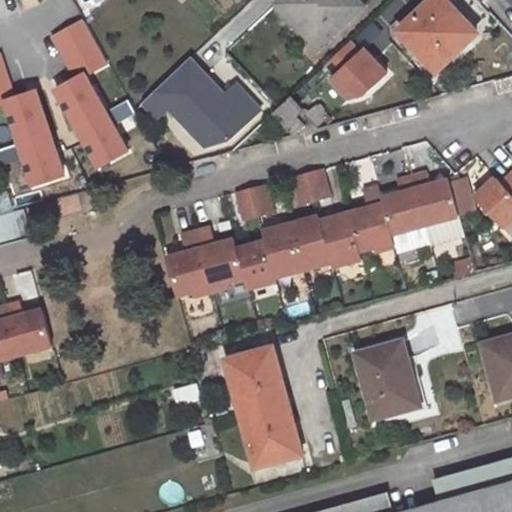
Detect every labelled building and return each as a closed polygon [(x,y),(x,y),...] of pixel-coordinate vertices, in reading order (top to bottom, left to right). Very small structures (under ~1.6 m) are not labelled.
[(278,0),(316,40),(359,0),(278,0)] [(451,0),(421,0),(399,21),(435,62),(476,25),(451,0)] [(355,38),(321,71),(358,108),(391,75),(355,38)] [(237,80),(226,91),(193,56),(142,105),(160,123),(170,114),(213,158),(264,108),(237,80)] [(498,87),(511,83),(511,70),(494,75),(498,87)] [(277,104),(298,127),(317,121),(290,91),(277,104)] [(110,105),(14,132),(31,201),(129,174),(110,105)] [(418,164),(431,214),(436,232),(470,223),(455,169),(437,174),(433,160),(418,164)] [(314,167),(320,190),(335,186),(329,163),(314,167)] [(389,187),(398,223),(431,214),(418,164),(404,168),(407,181),(389,187)] [(299,171),(305,195),(320,190),(314,167),(299,171)] [(511,220),(511,170),(507,176),(502,171),(481,190),(510,223),(511,220)] [(355,200),(366,240),(384,235),(385,241),(402,237),(398,223),(389,187),(386,175),(367,180),(371,195),(355,200)] [(257,183),(264,206),(278,202),(273,179),(257,183)] [(264,206),(257,183),(245,186),(251,209),(264,206)] [(366,240),(355,200),(325,208),(337,251),(338,255),(368,247),(366,240)] [(0,242),(29,234),(21,203),(0,209),(0,242)] [(296,212),(308,258),(337,251),(325,208),(324,204),(296,212)] [(271,229),(281,266),(305,259),(308,258),(296,212),(268,219),(271,229)] [(200,219),(216,282),(233,278),(231,271),(249,266),(241,237),(238,227),(220,232),(215,215),(200,219)] [(169,245),(180,284),(199,280),(201,286),(216,282),(200,219),(184,223),(189,240),(169,245)] [(470,223),(436,232),(441,251),(475,242),(470,223)] [(241,237),(249,266),(252,277),(281,269),(281,266),(271,229),(241,237)] [(2,295),(16,347),(49,338),(40,302),(20,307),(16,291),(2,295)] [(0,351),(16,347),(2,295),(0,295),(0,351)] [(511,334),(480,344),(494,397),(511,392),(511,334)] [(397,336),(349,349),(367,416),(415,403),(397,336)] [(275,342),(227,354),(255,463),(302,451),(275,342)] [(379,490),(297,511),(511,511),(511,453),(425,477),(431,500),(385,511),(379,490)]
